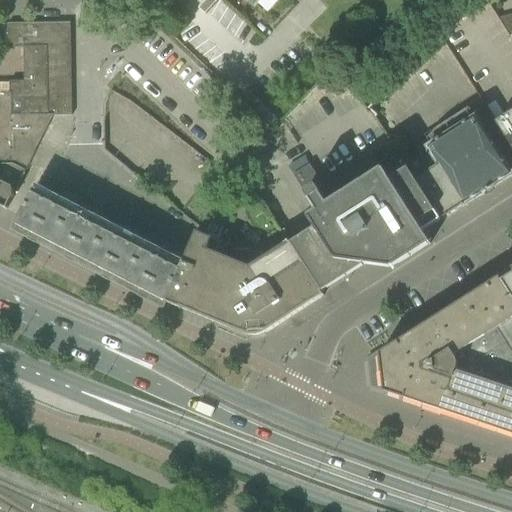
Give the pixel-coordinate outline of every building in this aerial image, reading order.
[(245,0),(254,8),(255,9),(263,0),(245,0)] [(475,0),(367,107),(369,109),(443,38),(482,0),(489,0),(490,0),(492,0),(475,0)] [(511,15),(499,19),(511,38),(511,37),(511,15)] [(13,93),(13,117),(50,116),(49,105),(49,93),(49,82),(49,70),(49,59),(48,47),(48,36),(48,24),(9,24),(9,48),(25,48),(25,82),(13,82),(13,93)] [(48,24),(48,36),(71,35),(71,24),(48,24)] [(48,36),(48,47),(72,47),(71,35),(48,36)] [(511,39),(511,114),(497,124),(511,147),(511,37),(511,38),(511,39)] [(48,47),(49,59),(72,58),(72,47),(48,47)] [(49,59),(49,70),(72,70),(72,58),(49,59)] [(49,70),(49,82),(72,81),(72,70),(49,70)] [(49,82),(49,93),(72,93),(72,81),(49,82)] [(0,206),(7,210),(53,116),(54,116),(50,116),(13,117),(13,93),(0,92),(0,206)] [(49,93),(49,105),(73,104),(72,93),(49,93)] [(73,104),(49,105),(50,116),(54,116),(53,116),(73,116),(73,104)] [(511,169),(478,116),(474,119),(466,108),(438,126),(429,135),(417,149),(425,161),(434,155),(466,206),(466,207),(511,177),(511,169)] [(392,181),(372,151),(321,184),(310,165),(294,175),(310,201),(311,201),(316,209),(310,213),(311,215),(309,218),(314,226),(303,233),(289,242),(291,244),(293,243),(295,245),(294,245),(297,250),(298,250),(299,252),(298,252),(313,275),(314,275),(315,276),(314,277),(322,290),(323,290),(324,292),(336,284),(348,277),(366,265),(367,265),(394,269),(431,245),(424,232),(392,181)] [(425,161),(410,170),(442,221),(466,206),(434,155),(425,161)] [(424,232),(442,221),(410,170),(410,169),(392,181),(424,232)] [(43,172),(20,217),(16,225),(165,302),(166,301),(169,303),(191,248),(43,172)] [(254,337),(259,336),(265,335),(266,334),(267,334),(269,332),(325,296),(322,293),(324,292),(323,290),(322,290),(314,277),(315,276),(314,275),(313,275),(298,252),(299,252),(298,250),(297,250),(294,245),(295,245),(293,243),(291,244),(289,242),(251,267),(217,253),(222,242),(197,233),(191,248),(169,303),(168,303),(244,334),(251,336),(254,337)] [(511,274),(502,281),(501,282),(511,299),(511,274)] [(511,299),(501,282),(502,281),(500,278),(369,362),(372,387),(511,433),(511,299)]
